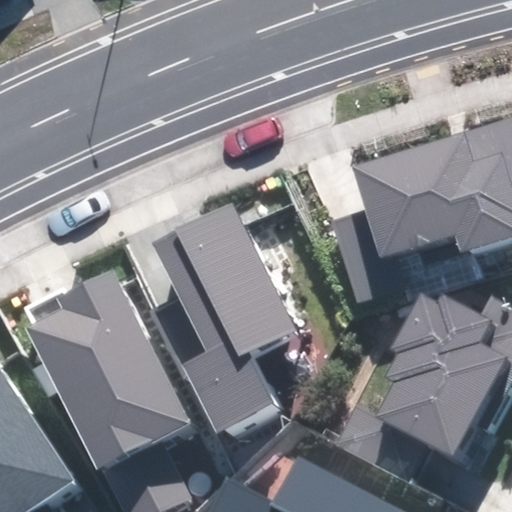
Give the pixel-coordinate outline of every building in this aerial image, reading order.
[(333,222),(357,300),(469,266),(464,250),(511,235),(511,193),(509,184),(511,182),(511,121),(352,170),(365,212),(333,222)] [(228,205),(154,243),(210,353),(184,366),(216,428),(272,399),(247,351),(292,329),(228,205)] [(187,421),(110,271),(60,296),(66,310),(27,330),(119,511),(166,511),(191,500),(158,436),(187,421)] [(424,297),(345,446),(405,478),(426,440),(456,455),(503,367),(511,372),(511,311),(490,300),(480,318),(444,299),(441,306),(424,297)] [(0,511),(50,511),(45,503),(75,482),(0,372),(0,511)] [(229,483),(213,511),(404,511),(300,457),(274,506),(229,483)]
